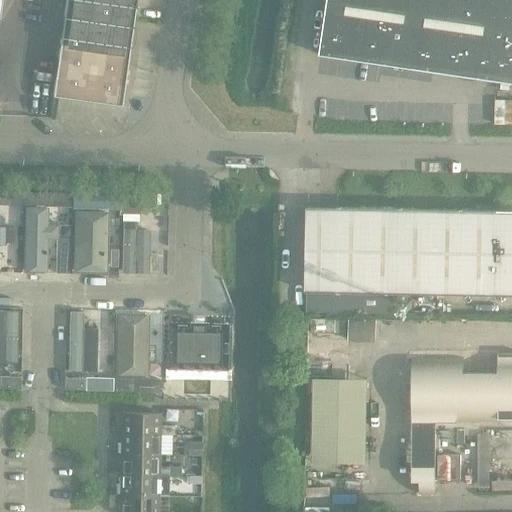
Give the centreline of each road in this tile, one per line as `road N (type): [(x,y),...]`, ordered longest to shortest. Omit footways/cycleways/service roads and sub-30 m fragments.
road 1 (unclassified): [(511,163),(180,151)]
road 2 (residential): [(49,291),(177,292),(180,151)]
road 3 (residential): [(180,151),(0,146)]
road 4 (unclassified): [(180,151),(168,109),(185,0)]
road 5 (unknown): [(19,147),(17,0)]
